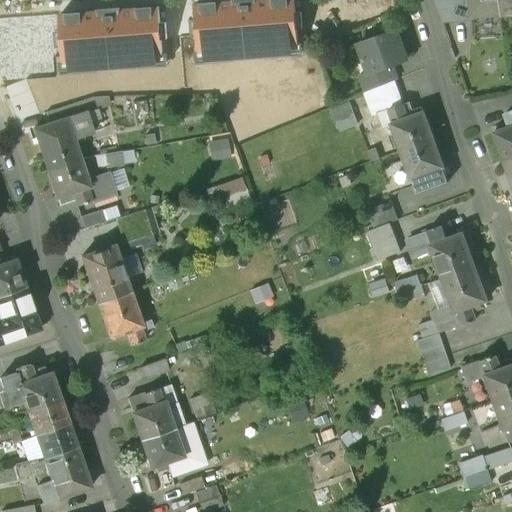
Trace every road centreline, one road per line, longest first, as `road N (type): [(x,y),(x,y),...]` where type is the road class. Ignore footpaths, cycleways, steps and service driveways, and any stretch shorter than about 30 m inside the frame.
road 1 (residential): [(135,511),(0,127)]
road 2 (residential): [(511,260),(425,0)]
